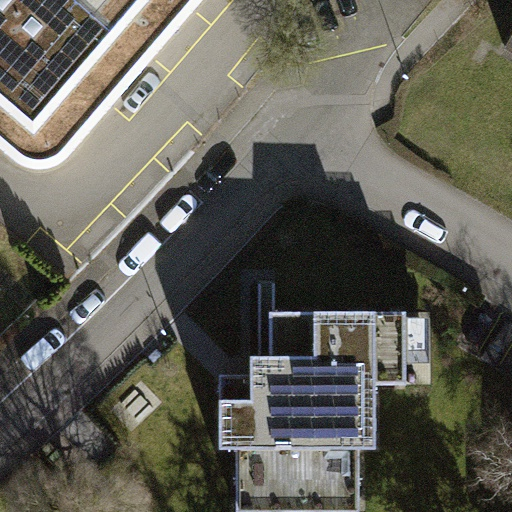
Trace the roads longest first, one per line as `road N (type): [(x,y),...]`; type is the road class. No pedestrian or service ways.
road 1 (residential): [(511,264),(302,141),(0,415)]
road 2 (unknown): [(302,141),(437,0)]
